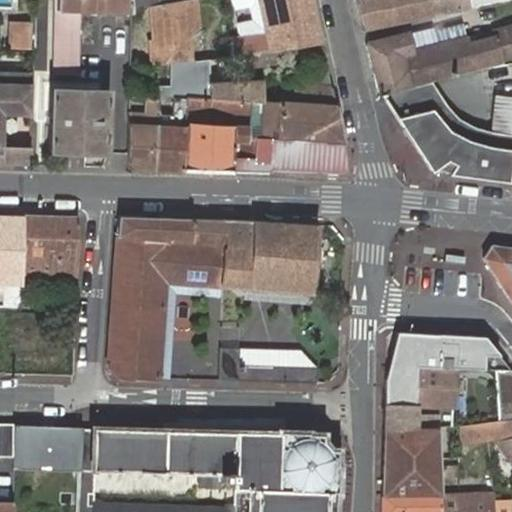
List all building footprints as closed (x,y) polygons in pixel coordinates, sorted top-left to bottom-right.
[(130,9),(128,0),(56,0),(52,71),(75,73),(80,9),(130,13),(130,11),(130,9)] [(159,3),(158,0),(128,0),(130,9),(154,4),(159,3)] [(194,0),(178,0),(159,3),(154,4),(154,10),(154,49),(150,49),(150,50),(149,66),(153,66),(191,62),(195,61),(193,46),(190,47),(189,41),(199,27),(194,0)] [(244,56),(322,43),(312,0),(236,0),(238,11),(255,9),(257,22),(239,24),(241,37),(232,38),(234,57),(244,56)] [(357,0),(363,29),(468,7),(466,0),(357,0)] [(31,20),(12,19),(11,46),(29,47),(31,20)] [(367,42),(378,94),(380,94),(431,80),(494,64),(501,63),(511,61),(511,27),(434,48),(413,53),(410,36),(409,32),(367,42)] [(430,30),(410,36),(413,53),(434,48),(430,30)] [(325,60),(322,43),(244,56),(246,71),(279,67),(298,63),(325,60)] [(211,84),(210,60),(195,61),(191,62),(191,70),(191,71),(192,86),(211,84)] [(153,70),(191,71),(191,70),(191,62),(153,66),(153,70)] [(188,98),(261,102),(260,81),(211,84),(192,86),(191,71),(153,70),(153,87),(138,86),(137,94),(176,96),(188,98)] [(32,114),(33,74),(0,73),(0,165),(14,165),(14,147),(1,147),(2,114),(32,114)] [(431,80),(380,94),(395,116),(446,103),(431,80)] [(259,137),(343,142),(331,87),(296,85),(295,91),(302,92),(301,104),(261,102),(260,117),(260,130),(259,137)] [(110,91),(49,89),(47,150),(106,153),(110,91)] [(511,92),(494,91),(491,128),(511,130),(511,92)] [(128,168),(156,169),(157,114),(158,96),(147,95),(147,114),(130,112),(128,168)] [(156,169),(183,170),(188,98),(176,96),(174,115),(157,114),(156,169)] [(183,170),(230,171),(231,158),(244,160),(246,141),(253,142),(253,161),(258,161),(259,137),(260,130),(219,127),(218,113),(260,117),(261,102),(188,98),(183,170)] [(446,103),(395,116),(403,128),(402,128),(412,143),(413,142),(432,170),(438,165),(448,159),(456,162),(451,171),(450,172),(510,178),(511,163),(511,130),(491,128),(475,124),(460,117),(446,103)] [(349,173),(343,142),(259,137),(258,161),(253,161),(244,160),(231,158),(230,171),(349,173)] [(30,148),(14,147),(14,165),(30,166),(30,148)] [(456,162),(448,159),(438,165),(444,168),(451,171),(456,162)] [(22,274),(75,276),(76,216),(0,213),(0,249),(23,250),(22,274)] [(190,238),(191,218),(118,215),(116,236),(190,238)] [(106,365),(119,377),(158,378),(165,282),(313,292),(317,224),(191,218),(190,238),(116,236),(106,365)] [(485,257),(511,300),(511,247),(492,245),(485,257)] [(385,341),(385,366),(415,367),(416,357),(407,356),(408,332),(395,331),(385,341)] [(416,357),(415,367),(419,367),(455,368),(495,369),(511,370),(485,337),(408,332),(407,356),(416,357)] [(237,348),(218,347),(217,380),(269,381),(269,365),(237,364),(237,348)] [(300,350),(237,348),(237,364),(269,365),(301,367),(317,367),(300,350)] [(269,365),(269,381),(300,382),(301,367),(269,365)] [(385,366),(384,404),(417,405),(419,367),(415,367),(385,366)] [(316,382),(317,367),(301,367),(300,382),(316,382)] [(419,367),(417,405),(454,406),(455,368),(419,367)] [(511,370),(495,369),(498,420),(511,417),(511,370)] [(384,404),(383,427),(416,429),(417,405),(384,404)] [(459,427),(462,445),(495,441),(509,438),(511,437),(511,417),(498,420),(489,422),(459,427)] [(12,423),(0,423),(0,454),(12,455),(12,449),(12,423)] [(29,424),(12,423),(12,449),(29,450),(30,447),(29,424)] [(334,511),(336,492),(338,492),(338,465),(336,464),(336,449),(324,433),(308,433),(309,430),(281,430),(281,431),(238,431),(93,428),(93,427),(78,428),(78,425),(48,424),(48,427),(47,446),(30,447),(29,450),(12,449),(12,455),(12,466),(75,471),(74,511),(334,511)] [(47,446),(48,427),(48,424),(29,424),(30,447),(47,446)] [(383,427),(381,497),(439,496),(438,431),(416,429),(383,427)] [(495,441),(511,461),(511,441),(509,438),(495,441)] [(381,497),(381,511),(444,511),(445,497),(439,497),(381,497)] [(445,497),(444,511),(490,511),(492,497),(445,497)] [(0,511),(11,511),(11,502),(0,501),(0,511)]
